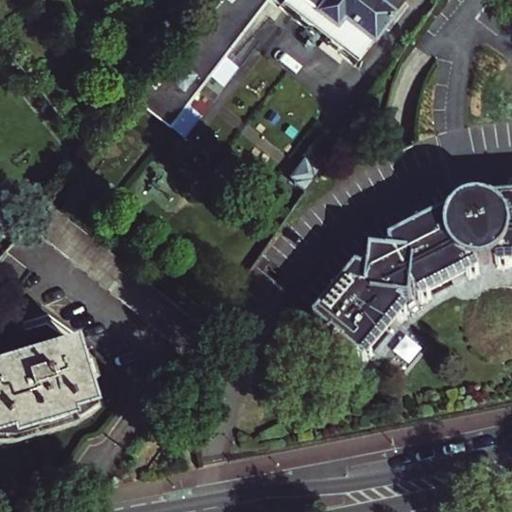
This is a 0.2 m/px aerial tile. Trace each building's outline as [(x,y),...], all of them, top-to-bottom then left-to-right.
[(222,0),(140,97),(174,124),(268,0),(271,0),(279,6),(284,0),(296,0),(334,29),(340,20),(371,44),(403,0),(222,0)] [(355,65),(371,44),(340,20),(334,29),(296,0),(284,0),(279,6),(317,36),(319,41),(334,52),(339,52),(355,65)] [(306,191),(320,170),(310,163),(309,164),(303,161),(291,177),(296,181),(295,183),(306,191)] [(419,290),(481,262),(481,260),(489,259),(496,256),(496,258),(511,256),(511,192),(495,193),(490,192),(486,191),(477,191),(472,192),(468,193),(464,195),(452,204),(392,232),(396,241),(389,246),(375,244),(373,257),(367,262),(360,256),(314,309),(332,325),(325,333),(337,345),(345,336),(363,352),(410,299),(403,294),(414,295),(416,284),(419,290)] [(50,205),(30,226),(190,356),(207,332),(50,205)] [(8,253),(0,261),(0,287),(10,296),(30,271),(8,253)] [(477,290),(473,295),(471,298),(467,306),(466,312),(465,322),(466,328),(469,337),(473,342),(476,347),(484,353),(495,358),(501,359),(511,359),(511,358),(511,279),(506,279),(499,279),(490,282),(485,285),(477,290)] [(408,363),(422,349),(406,334),(393,349),(408,363)] [(0,364),(0,436),(8,434),(9,441),(71,423),(69,416),(93,410),(74,343),(0,364)]
